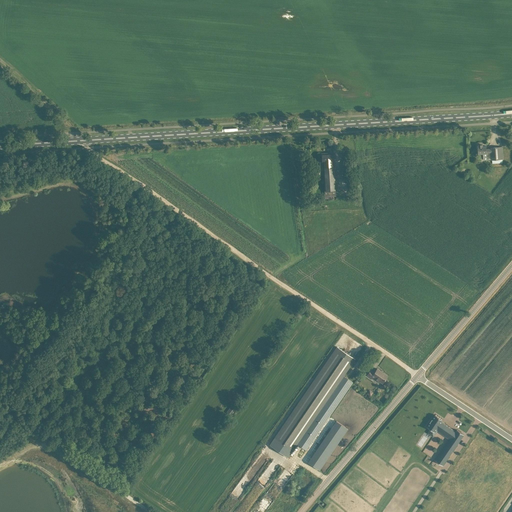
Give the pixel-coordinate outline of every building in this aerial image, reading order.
[(503,159),(503,151),(502,146),(491,147),(492,149),(487,149),(486,146),(478,146),(479,154),(487,153),(487,159),(492,159),(492,163),(502,162),(502,159),(503,159)] [(334,161),(334,158),(334,152),(321,153),(322,159),(322,162),(320,162),(320,165),(323,165),(324,197),(335,197),(333,161),(334,161)] [(287,457),(296,443),(306,450),(353,382),(344,376),(343,375),(355,358),(337,347),(270,445),(287,457)] [(371,370),(367,375),(374,380),(376,378),(383,383),(388,376),(377,368),(374,372),(371,370)] [(231,407),(226,413),(230,416),(235,410),(231,407)] [(442,422),(443,420),(435,414),(427,426),(435,432),(437,429),(451,438),(450,440),(451,440),(437,461),(443,465),(464,434),(457,429),(456,431),(442,422)] [(348,429),(336,421),(308,461),(308,462),(319,470),(348,429)]
